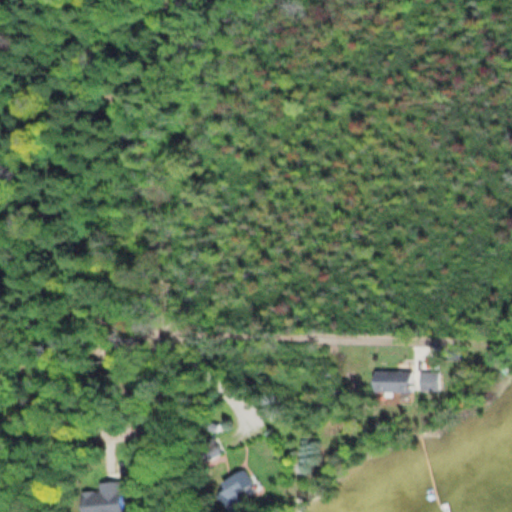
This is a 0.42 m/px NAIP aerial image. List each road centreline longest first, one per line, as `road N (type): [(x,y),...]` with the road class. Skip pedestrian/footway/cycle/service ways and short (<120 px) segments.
road 1 (residential): [(459,341),(0,326)]
road 2 (residential): [(0,435),(76,436),(93,427),(107,407),(120,334)]
